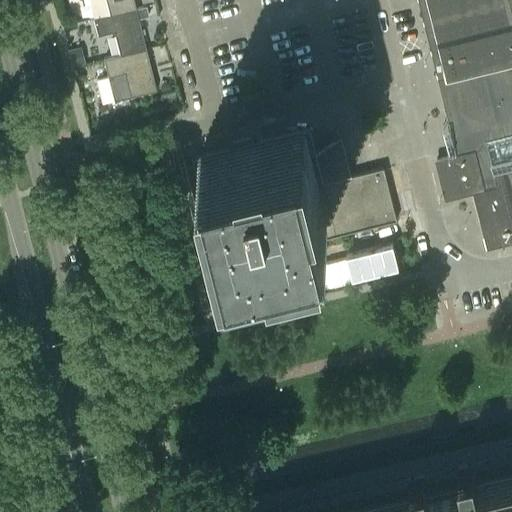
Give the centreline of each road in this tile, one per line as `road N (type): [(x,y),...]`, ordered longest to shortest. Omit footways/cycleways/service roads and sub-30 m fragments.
road 1 (tertiary): [(127,511),(0,16)]
road 2 (tertiary): [(0,164),(86,511)]
road 3 (residential): [(511,272),(475,281),(442,262),(399,78)]
road 4 (residential): [(218,124),(399,78)]
road 5 (residential): [(168,141),(199,274)]
road 6 (residential): [(218,124),(186,0)]
